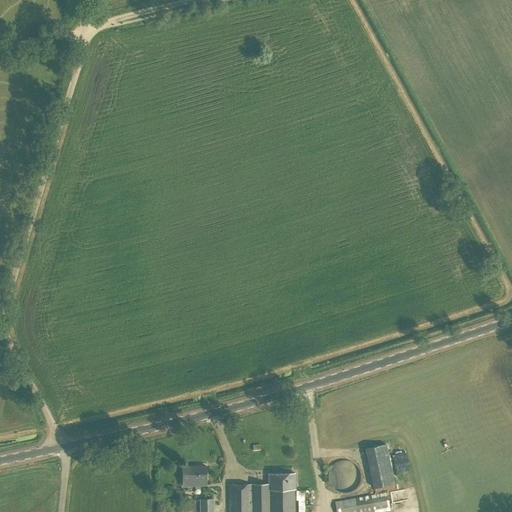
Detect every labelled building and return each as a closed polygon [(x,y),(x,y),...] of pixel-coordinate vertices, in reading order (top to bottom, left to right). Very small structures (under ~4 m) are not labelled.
[(65,430),(69,428),(63,414),(58,417),(65,430)] [(386,442),(366,447),(376,487),(396,482),(386,442)] [(344,493),(347,493),(349,492),(352,491),(354,490),(356,488),(358,486),(359,483),(360,481),(361,478),(361,475),(360,472),(359,470),(358,468),(356,465),(354,464),(352,462),(349,461),(346,461),(344,461),(341,461),(338,462),(336,463),(334,465),(332,467),(330,469),(329,471),(328,474),(328,477),(329,480),(329,482),(330,485),(332,487),(334,489),(336,491),(339,492),(341,493),(344,493)] [(183,486),(206,485),(206,466),(183,467),(183,486)] [(228,511),(294,511),(294,489),(295,489),(295,473),(268,474),(268,484),(228,485),(228,511)] [(336,511),(382,511),(390,511),(387,492),(335,502),(336,511)] [(307,511),(307,493),(298,493),(297,511),(307,511)] [(200,511),(214,511),(214,499),(200,499),(200,511)]
